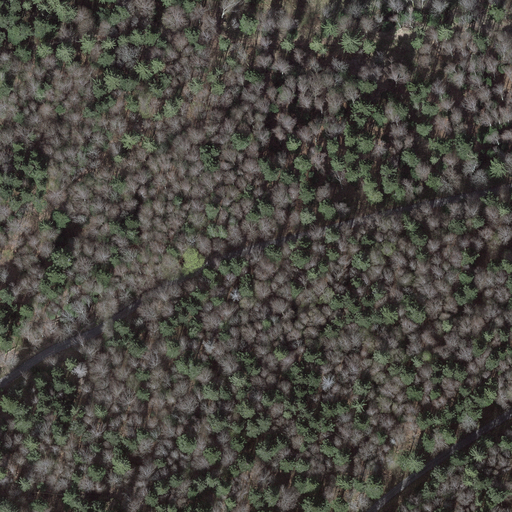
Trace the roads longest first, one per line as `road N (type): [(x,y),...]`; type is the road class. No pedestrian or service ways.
road 1 (unclassified): [(511,188),(225,257),(0,382)]
road 2 (unclassified): [(370,511),(511,413)]
